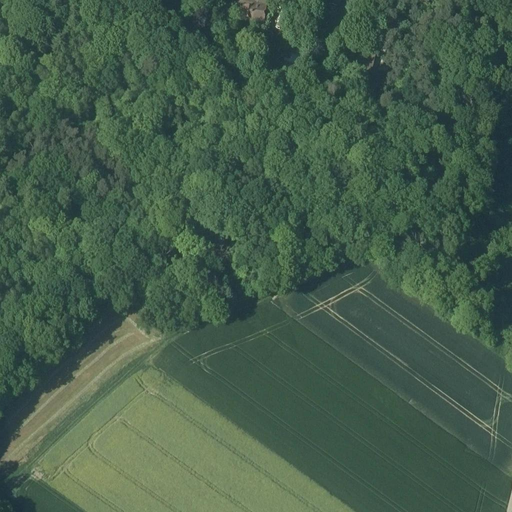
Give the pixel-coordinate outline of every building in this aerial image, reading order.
[(274,0),(258,0),(258,3),(260,6),(262,7),(262,10),(254,9),(253,14),(246,12),(244,24),(251,25),(251,27),(264,29),(266,18),(270,19),(272,8),(273,9),(274,0)] [(330,0),(328,7),(339,10),(341,3),(339,2),(340,0),(330,0)] [(357,0),(354,14),(362,16),(366,0),(357,0)] [(400,64),(395,62),(392,71),(401,74),(407,56),(403,55),(400,64)] [(389,79),(371,75),(374,61),(363,58),(363,60),(360,73),(357,88),(385,94),(389,79)] [(356,59),(353,72),(360,73),(363,60),(356,59)] [(297,71),(285,67),(280,79),(285,81),(292,83),(297,71)]
